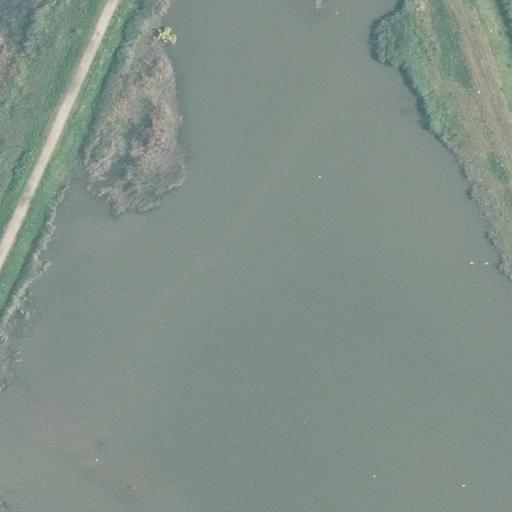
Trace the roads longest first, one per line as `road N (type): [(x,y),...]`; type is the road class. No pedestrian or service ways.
road 1 (track): [(424,0),(511,237)]
road 2 (track): [(0,164),(70,0)]
